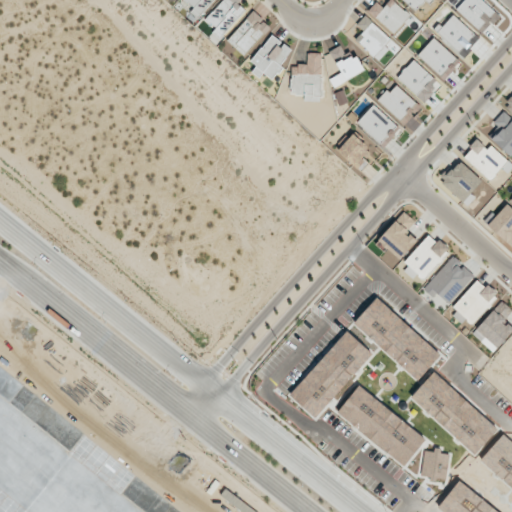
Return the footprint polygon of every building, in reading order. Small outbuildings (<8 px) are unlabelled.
[(183,0),(200,15),(213,0),(183,0)] [(212,31),(219,38),(247,8),(238,0),(222,0),(205,19),(215,28),(212,31)] [(376,1),(368,10),(394,35),(411,16),(392,0),(389,0),(383,8),(376,1)] [(425,0),(403,0),(415,11),(425,0)] [(271,27),(253,11),(227,40),(244,56),(271,27)] [(363,31),(355,39),(379,60),(389,49),(384,45),(390,38),(365,15),(356,24),(363,31)] [(437,32),(460,54),(476,37),(453,15),(437,32)] [(293,52),(273,35),(250,60),(256,66),(252,71),(259,77),(263,72),(270,78),(293,52)] [(441,76),(457,60),(434,37),(418,54),(441,76)] [(357,56),(350,59),(342,44),(329,51),(346,81),(365,70),(357,56)] [(321,101),(321,53),(307,53),(307,65),(292,64),(291,93),(304,94),(303,101),(321,101)] [(441,85),(413,60),(397,77),(424,102),(441,85)] [(415,102),(395,83),(379,101),(400,120),(415,102)] [(357,121),(380,144),(397,127),(373,104),(357,121)] [(496,128),(489,136),(510,156),(511,154),(511,118),(503,111),(491,124),(496,128)] [(354,166),(369,149),(352,134),(337,151),(354,166)] [(463,156),(489,180),(507,160),(491,145),(487,149),(477,140),(463,156)] [(440,180),(467,205),(474,198),(470,194),(482,180),(459,160),(440,180)] [(511,208),(507,203),(487,225),(511,247),(511,208)] [(378,240),(400,259),(418,239),(407,230),(415,222),(404,211),(378,240)] [(400,268),(413,279),(417,274),(423,279),(449,250),(431,234),(400,268)] [(475,275),(453,256),(423,288),(430,295),(434,291),(448,304),(475,275)] [(511,311),(511,309),(501,300),(473,333),(482,342),(485,338),(497,348),(511,331),(511,326),(504,320),(511,311)] [(447,479),(449,454),(440,453),(440,451),(424,449),(421,477),(447,479)]
